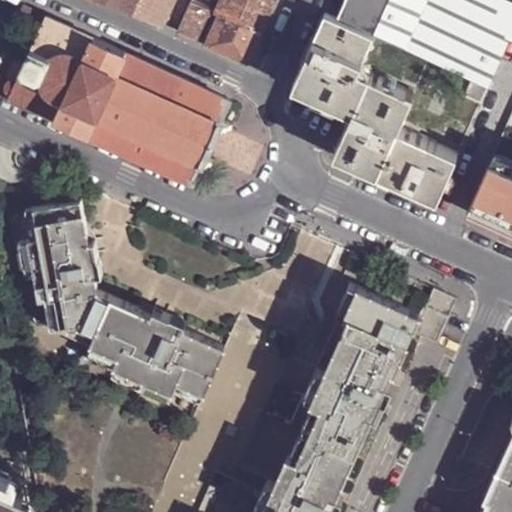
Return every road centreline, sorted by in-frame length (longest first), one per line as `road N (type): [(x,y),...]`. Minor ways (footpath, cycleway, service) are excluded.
road 1 (residential): [(0,117),(185,207),(231,212),(257,203),(285,175)]
road 2 (residential): [(506,273),(400,511)]
road 3 (residential): [(269,94),(74,0)]
road 4 (residential): [(442,243),(285,175)]
road 5 (residential): [(511,89),(442,243)]
